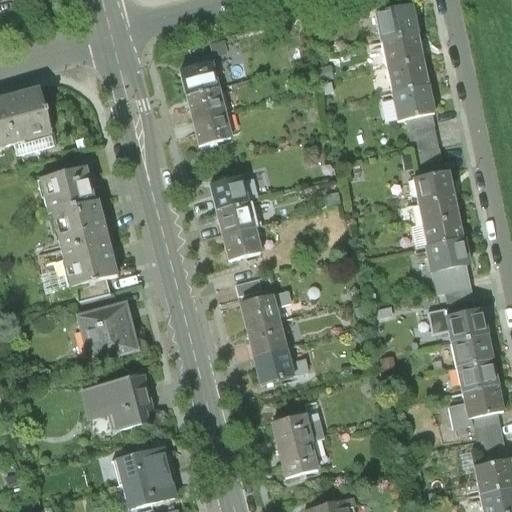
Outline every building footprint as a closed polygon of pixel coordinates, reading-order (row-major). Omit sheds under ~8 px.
[(418,0),(383,8),(388,35),(427,27),(420,0),(418,0)] [(388,35),(394,62),(432,54),(427,27),(388,35)] [(394,62),(400,89),(438,81),(432,54),(394,62)] [(187,70),(194,95),(231,85),(224,60),(187,70)] [(400,89),(406,116),(422,112),(444,108),(438,81),(400,89)] [(194,95),(201,120),(238,110),(231,85),(194,95)] [(2,98),(0,98),(0,148),(52,135),(39,88),(2,98)] [(457,170),(444,108),(422,112),(435,174),(457,170)] [(201,120),(208,146),(245,135),(238,110),(201,120)] [(56,209),(61,208),(109,194),(100,160),(46,174),(56,209)] [(422,177),(427,200),(464,192),(459,169),(457,170),(435,174),(422,177)] [(217,183),(224,208),(257,199),(250,174),(217,183)] [(427,200),(432,223),(468,215),(464,192),(427,200)] [(109,194),(61,208),(81,282),(129,270),(109,194)] [(224,208),(231,233),(264,225),(257,199),(224,208)] [(432,223),(436,245),(473,237),(468,215),(432,223)] [(231,233),(238,259),(271,250),(264,225),(231,233)] [(436,245),(441,268),(449,266),(478,260),(473,237),(436,245)] [(478,260),(449,266),(460,315),(488,309),(478,260)] [(246,304),(253,330),(289,321),(282,294),(246,304)] [(139,296),(86,308),(98,359),(150,348),(139,296)] [(460,315),(456,316),(461,341),(497,334),(491,308),(488,309),(460,315)] [(451,330),(449,312),(433,315),(436,333),(451,330)] [(253,330),(260,356),(296,347),(289,321),(253,330)] [(497,334),(461,341),(467,366),(502,359),(497,334)] [(260,356),(267,383),(303,373),(296,347),(260,356)] [(502,359),(467,366),(472,391),(507,384),(502,359)] [(152,373),(92,388),(104,435),(164,420),(152,373)] [(511,405),(507,384),(472,391),(477,417),(487,415),(506,410),(511,409),(511,405)] [(511,458),(511,437),(506,410),(487,415),(497,462),(511,458)] [(278,422),(286,450),(321,439),(313,412),(278,422)] [(286,450),(294,477),(330,467),(321,439),(286,450)] [(128,459),(135,483),(180,472),(174,447),(128,459)] [(511,458),(497,462),(483,465),(488,491),(511,486),(511,458)] [(135,483),(141,508),(186,496),(180,472),(135,483)] [(511,511),(511,486),(488,491),(492,511),(511,511)] [(310,507),(311,511),(359,511),(355,495),(310,507)]
